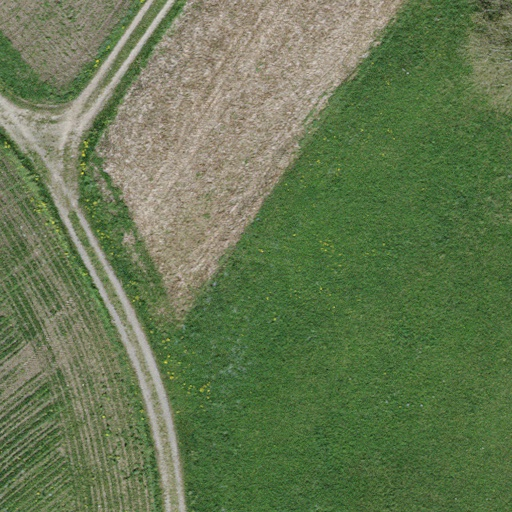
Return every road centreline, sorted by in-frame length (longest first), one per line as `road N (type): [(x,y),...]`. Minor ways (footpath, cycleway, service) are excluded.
road 1 (track): [(164,511),(147,394),(32,152),(0,111)]
road 2 (track): [(149,0),(32,152)]
